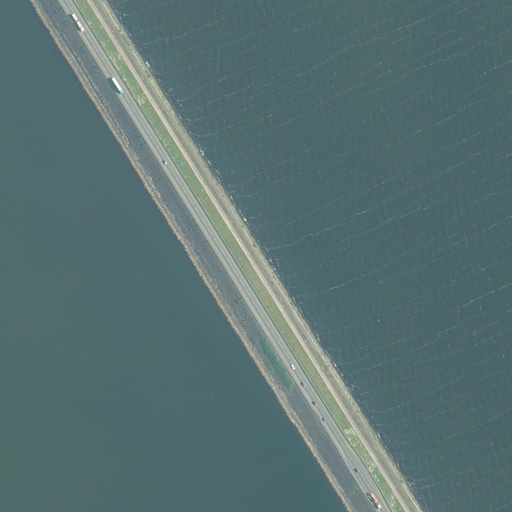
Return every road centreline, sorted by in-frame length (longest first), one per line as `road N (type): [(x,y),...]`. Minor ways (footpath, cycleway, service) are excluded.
road 1 (trunk): [(380,511),(61,0)]
road 2 (unknown): [(278,349),(370,511)]
